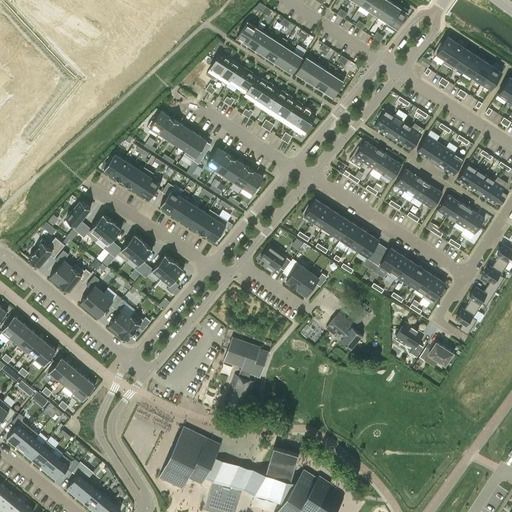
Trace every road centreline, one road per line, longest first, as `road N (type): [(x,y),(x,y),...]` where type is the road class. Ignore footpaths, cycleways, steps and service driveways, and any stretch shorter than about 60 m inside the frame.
road 1 (residential): [(2,178),(83,73),(12,0)]
road 2 (residential): [(312,178),(463,275)]
road 3 (residential): [(130,359),(98,429),(143,511)]
road 4 (residential): [(0,252),(130,359)]
road 5 (residential): [(144,511),(144,489),(110,426),(148,373)]
road 6 (residential): [(211,265),(83,183)]
road 7 (residential): [(294,166),(173,92)]
road 8 (residential): [(312,178),(400,73)]
road 9 (residential): [(379,61),(294,166)]
road 10 (residential): [(400,73),(511,146)]
road 11 (residential): [(294,166),(211,265)]
road 12 (residential): [(148,373),(227,276)]
road 13 (residential): [(211,265),(130,359)]
